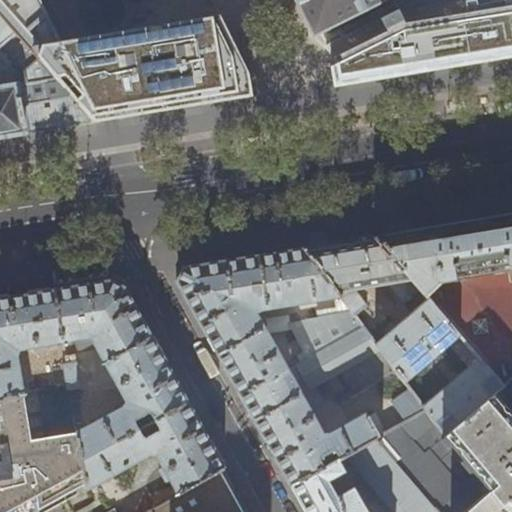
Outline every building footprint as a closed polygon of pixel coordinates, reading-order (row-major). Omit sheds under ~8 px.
[(60,41),(39,0),(0,0),(0,14),(57,80),(71,95),(93,122),(126,117),(248,97),(245,67),(219,15),(60,41)] [(382,0),(296,0),(313,34),(382,0)] [(326,44),(344,81),(511,52),(511,5),(457,15),(452,10),(446,6),(440,3),(432,1),(423,1),(416,1),(408,3),(401,6),(400,8),(326,44)] [(0,137),(24,134),(93,122),(71,95),(56,98),(53,80),(57,80),(0,14),(0,137)] [(411,231),(374,237),(421,291),(427,298),(460,335),(480,358),(504,386),(511,379),(511,214),(466,222),(411,231)] [(340,243),(304,249),(355,316),(367,307),(354,291),(389,285),(407,304),(421,291),(374,237),(340,243)] [(304,249),(269,254),(222,262),(184,268),(178,282),(196,315),(233,382),(271,451),(291,486),(337,460),(337,459),(324,466),(321,460),(321,457),(334,450),(336,451),(340,457),(347,454),(348,455),(375,439),(386,433),(375,415),(368,418),(366,414),(331,433),(322,433),(309,409),(332,396),(336,403),(396,370),(375,343),(355,316),(304,249)] [(56,290),(55,290),(63,342),(90,337),(104,362),(151,336),(133,305),(123,287),(110,281),(98,283),(81,286),(56,290)] [(55,290),(17,296),(9,297),(0,298),(0,400),(22,397),(21,392),(16,355),(18,349),(33,347),(34,351),(48,349),(47,344),(63,342),(55,290)] [(404,382),(460,335),(427,298),(402,319),(375,343),(396,370),(404,382)] [(151,336),(104,362),(126,402),(123,407),(77,432),(81,461),(139,429),(135,421),(135,418),(137,419),(146,413),(147,412),(150,413),(154,421),(188,402),(168,366),(151,336)] [(65,355),(69,381),(79,376),(75,353),(65,355)] [(497,392),(504,386),(480,358),(447,385),(437,373),(413,393),(426,411),(445,436),(497,392)] [(79,376),(69,381),(70,388),(82,387),(79,376)] [(405,422),(426,411),(413,393),(409,388),(392,400),(405,422)] [(497,392),(445,436),(445,437),(449,442),(452,440),(467,456),(464,459),(472,469),(475,466),(489,482),(486,485),(490,489),(463,511),(511,511),(511,414),(499,400),(502,398),(497,392)] [(29,441),(22,397),(0,400),(0,511),(7,511),(36,497),(38,511),(46,511),(65,501),(65,495),(84,485),(81,461),(77,432),(29,441)] [(206,435),(188,402),(154,421),(157,427),(157,430),(155,430),(146,435),(145,436),(142,435),(139,429),(81,461),(84,485),(85,490),(148,453),(154,453),(162,467),(158,469),(158,471),(164,481),(166,481),(169,479),(177,494),(220,470),(224,468),(206,435)] [(437,511),(375,439),(348,455),(352,464),(392,511),(365,511),(353,489),(352,489),(342,471),(343,470),(337,460),(291,486),(305,511),(437,511)] [(220,470),(177,494),(145,511),(243,511),(239,504),(220,470)]
